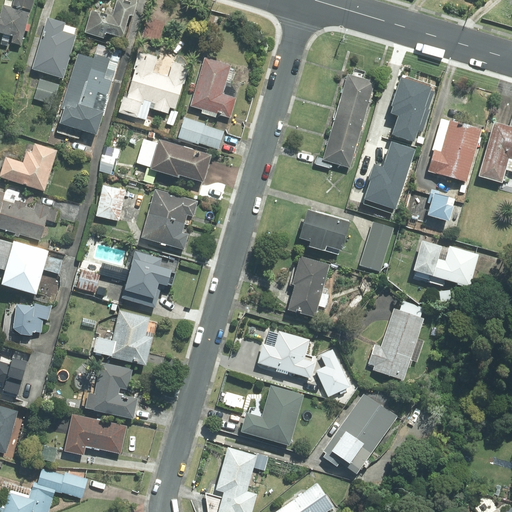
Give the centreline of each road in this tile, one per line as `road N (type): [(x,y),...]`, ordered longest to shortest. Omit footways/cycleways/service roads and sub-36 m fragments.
road 1 (residential): [(164,511),(305,0)]
road 2 (secondary): [(511,59),(314,0)]
